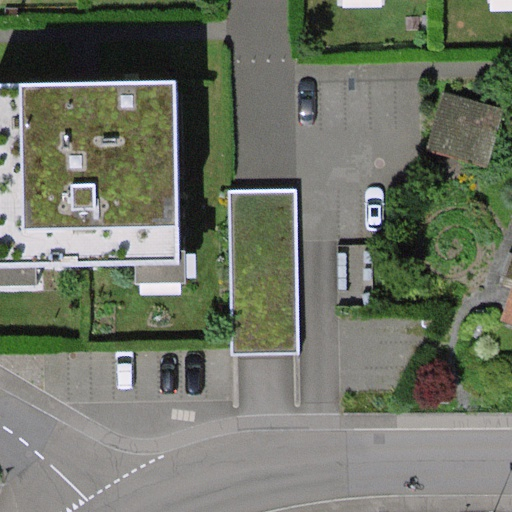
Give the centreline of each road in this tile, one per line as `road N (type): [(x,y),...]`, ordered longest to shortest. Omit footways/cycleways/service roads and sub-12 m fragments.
road 1 (residential): [(137,511),(248,473),(368,459),(511,459)]
road 2 (residential): [(0,427),(91,511)]
